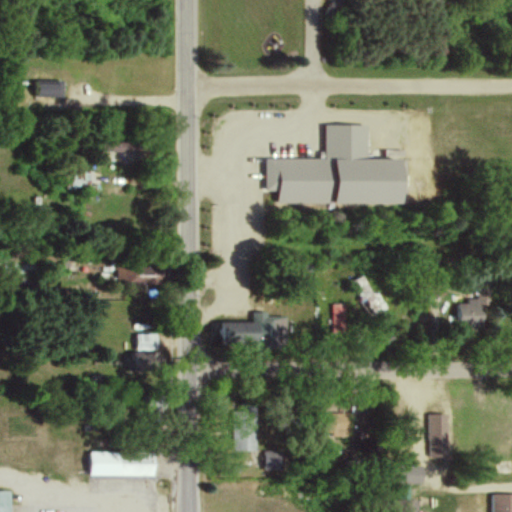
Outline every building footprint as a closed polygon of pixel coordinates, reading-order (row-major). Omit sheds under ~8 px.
[(33,96),(62,96),(62,80),(33,79),(33,96)] [(277,201),(404,202),(404,158),(367,158),(368,124),(324,124),(323,158),(265,157),(264,190),(277,190),(277,201)] [(350,279),(360,301),(363,299),(370,314),(385,307),(377,289),(371,292),(362,274),(350,279)] [(484,290),(476,290),(476,297),(467,297),(467,302),(456,302),(457,324),(485,324),(484,290)] [(344,333),(344,302),(331,302),(331,332),(344,333)] [(221,321),(221,348),(286,347),(286,315),(267,316),(267,310),(251,311),(251,321),(221,321)] [(134,333),(135,349),(155,348),(155,332),(134,333)] [(151,349),(128,354),(132,372),(155,367),(151,349)] [(255,449),(255,407),(231,408),(232,450),(255,449)] [(324,434),(351,434),(350,411),(323,412),(324,434)] [(448,456),(446,413),(427,413),(429,456),(448,456)] [(154,451),(90,450),(89,474),(154,475),(154,451)] [(280,470),(281,450),(263,450),(263,470),(280,470)] [(423,483),(423,465),(399,465),(399,482),(423,483)] [(10,511),(10,489),(0,488),(0,511),(10,511)] [(511,511),(511,493),(491,493),(490,511),(511,511)] [(408,508),(408,511),(414,511),(415,498),(406,498),(406,499),(398,499),(397,507),(408,508)]
